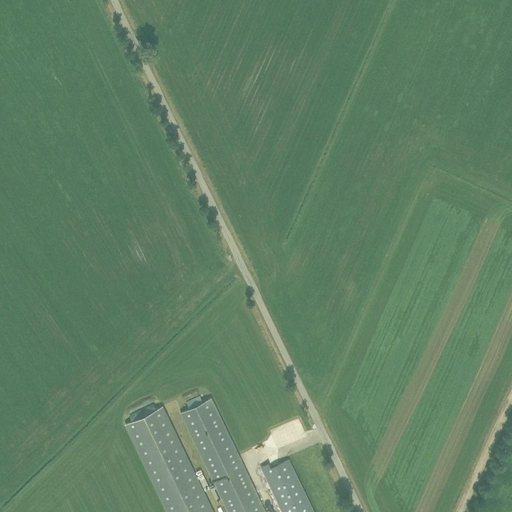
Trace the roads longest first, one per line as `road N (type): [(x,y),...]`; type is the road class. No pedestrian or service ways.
road 1 (unclassified): [(360,511),(113,0)]
road 2 (track): [(511,399),(462,511)]
